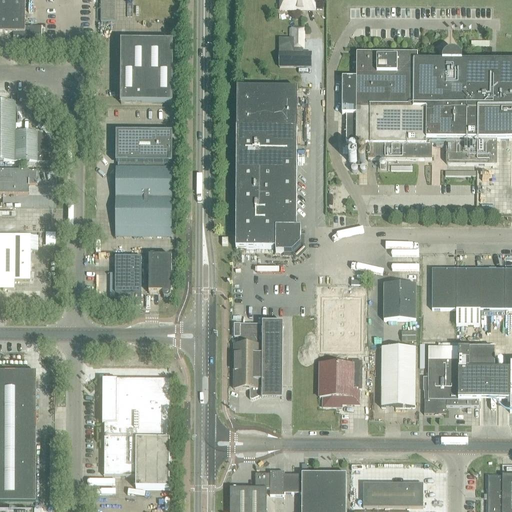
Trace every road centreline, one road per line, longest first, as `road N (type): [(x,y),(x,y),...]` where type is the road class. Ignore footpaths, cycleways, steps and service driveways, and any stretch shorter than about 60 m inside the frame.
road 1 (unknown): [(380,236),(335,147),(342,42),(359,26),(479,25)]
road 2 (unclassified): [(74,334),(76,72),(0,72)]
road 3 (secondary): [(202,219),(204,0)]
road 4 (unknown): [(324,235),(314,209),(315,27)]
road 5 (tertiary): [(456,445),(248,443)]
road 6 (unclassified): [(315,235),(511,238)]
road 7 (unclassified): [(74,334),(76,511)]
